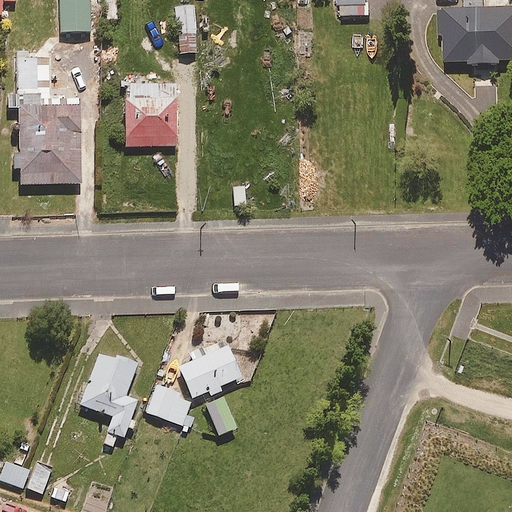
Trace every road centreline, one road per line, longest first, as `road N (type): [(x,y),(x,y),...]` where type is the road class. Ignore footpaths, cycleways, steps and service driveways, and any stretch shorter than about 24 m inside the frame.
road 1 (residential): [(0,268),(434,255)]
road 2 (residential): [(434,255),(342,511)]
